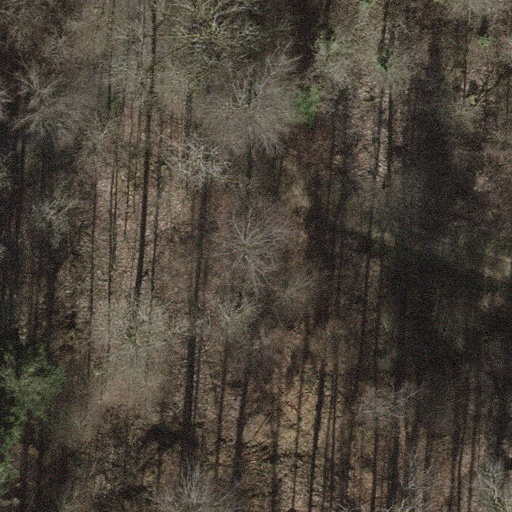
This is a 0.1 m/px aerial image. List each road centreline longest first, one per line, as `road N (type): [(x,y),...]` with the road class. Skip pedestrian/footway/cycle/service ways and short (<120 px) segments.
road 1 (track): [(112,74),(343,211),(511,267)]
road 2 (track): [(0,138),(22,139),(112,74),(122,0)]
